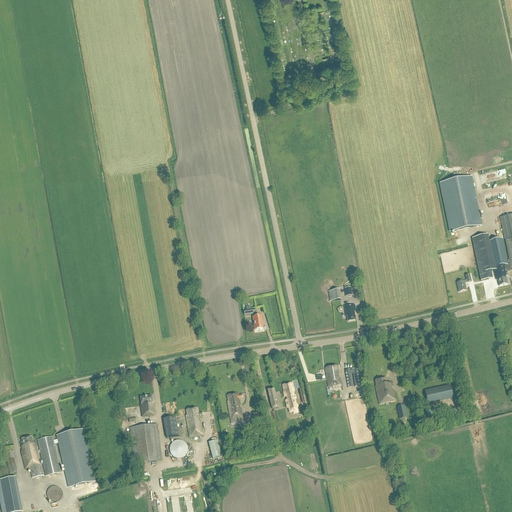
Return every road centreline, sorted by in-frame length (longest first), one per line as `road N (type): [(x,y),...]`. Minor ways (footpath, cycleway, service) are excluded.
road 1 (unclassified): [(300,346),(227,0)]
road 2 (tertiary): [(0,412),(153,370),(300,346)]
road 3 (tertiary): [(300,346),(511,301)]
road 4 (track): [(255,353),(280,457),(326,479)]
